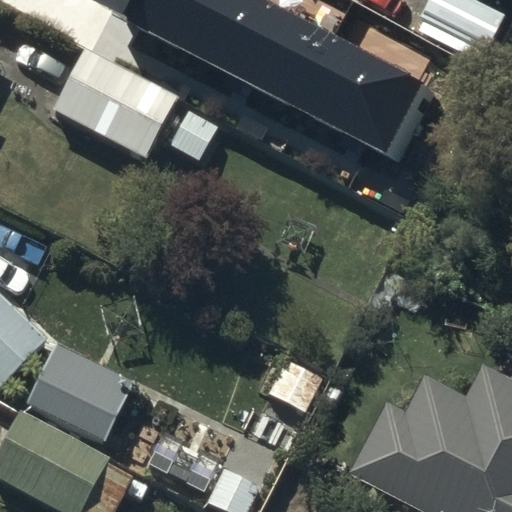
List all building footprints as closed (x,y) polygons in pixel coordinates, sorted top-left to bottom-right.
[(0,0),(0,2),(54,31),(70,0),(0,0)] [(439,100),(248,0),(120,0),(111,17),(402,170),(439,100)] [(511,23),(466,0),(442,0),(424,36),(487,68),(511,23)] [(175,111),(87,63),(55,121),(144,169),(175,111)] [(218,137),(191,121),(172,153),(200,169),(218,137)] [(0,398),(47,351),(0,304),(0,398)] [(136,392),(58,355),(29,415),(106,452),(136,392)] [(511,511),(511,377),(485,364),(470,392),(428,371),(410,406),(389,395),(350,471),(430,511),(511,511)] [(322,387),(289,370),(272,402),(305,419),(322,387)] [(87,511),(110,469),(21,424),(0,465),(0,487),(48,511),(87,511)] [(253,511),(261,497),(227,481),(211,511),(253,511)]
